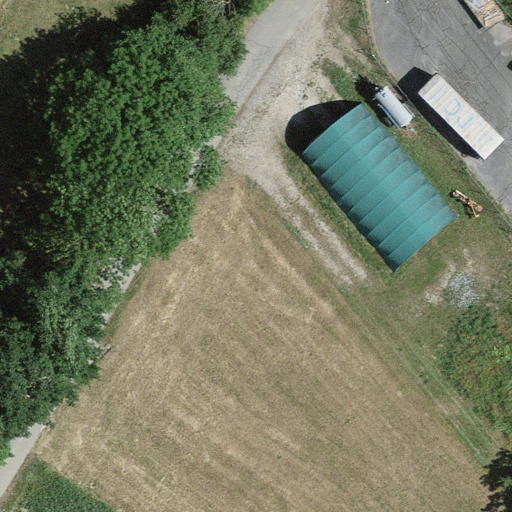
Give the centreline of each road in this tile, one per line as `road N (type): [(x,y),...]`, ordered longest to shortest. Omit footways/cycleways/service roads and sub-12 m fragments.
road 1 (track): [(210,124),(0,468)]
road 2 (unclassified): [(307,0),(210,124)]
